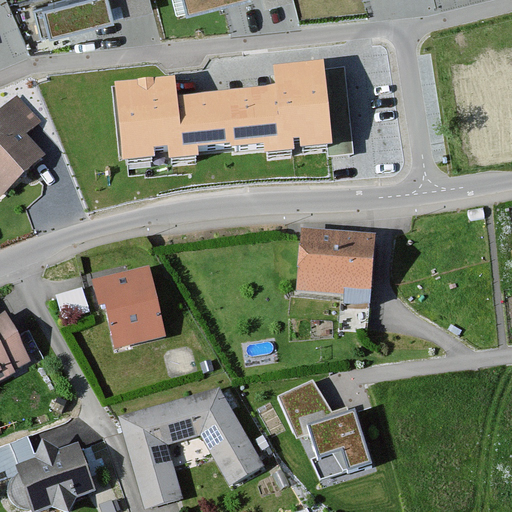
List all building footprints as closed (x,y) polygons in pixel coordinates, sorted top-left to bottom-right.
[(45,41),(115,23),(108,0),(86,0),(38,13),(45,41)] [(244,0),(179,0),(183,15),(244,0)] [(118,174),(319,153),(309,56),(108,77),(118,174)] [(19,99),(0,116),(0,204),(0,205),(48,162),(27,140),(43,126),(19,99)] [(372,312),(381,242),(306,232),(297,294),(346,300),(345,308),(372,312)] [(170,343),(154,272),(95,285),(102,315),(109,313),(118,354),(170,343)] [(65,313),(88,309),(85,291),(62,295),(65,313)] [(33,367),(8,319),(0,323),(0,388),(17,380),(15,377),(33,367)] [(265,474),(221,394),(119,422),(143,511),(158,511),(181,506),(167,451),(203,441),(231,493),(265,474)] [(325,483),(378,465),(357,405),(304,423),(325,483)] [(98,496),(81,449),(62,456),(46,448),(37,464),(18,471),(32,511),(51,511),(54,511),(56,511),(73,511),(78,503),(98,496)]
